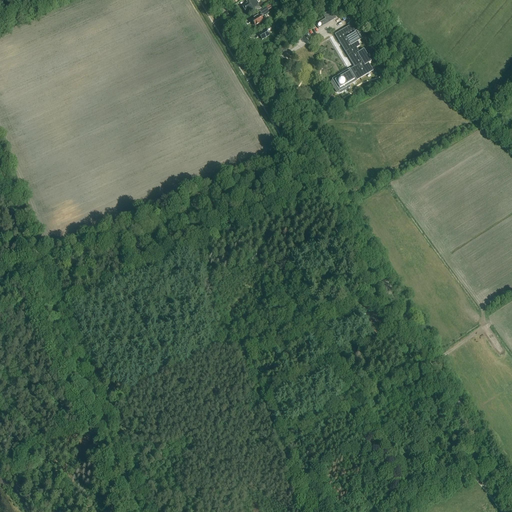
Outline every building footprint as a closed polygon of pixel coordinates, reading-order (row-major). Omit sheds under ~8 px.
[(251,0),(247,2),(247,3),(242,7),(246,13),(250,10),(253,11),(257,9),(259,10),(261,9),(260,7),(259,7),(258,7),(258,6),(258,5),(258,4),(258,3),(257,1),(256,0),(255,0),(251,0)] [(261,18),(269,14),(265,8),(259,11),(261,14),(259,15),(255,18),(251,20),(253,23),(252,23),(252,25),(253,25),(254,26),(255,26),(259,24),(259,23),(263,21),(261,18)] [(334,14),(331,10),(323,15),(326,19),(316,25),(318,29),(336,18),(337,17),(335,13),(334,14)] [(349,69),(332,79),(331,83),(336,92),(340,93),(349,87),(349,86),(357,81),(356,81),(373,71),(368,63),(371,62),(364,49),(358,52),(356,48),(360,46),(358,41),(363,38),(354,23),(335,35),(354,67),(350,69),(349,69)] [(268,34),(266,30),(258,34),(262,40),(269,35),(268,34)]
